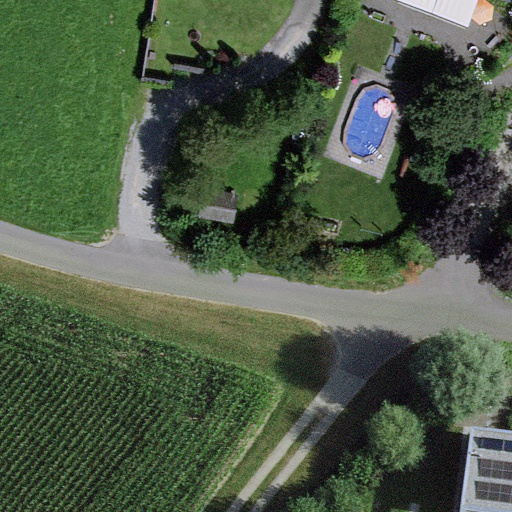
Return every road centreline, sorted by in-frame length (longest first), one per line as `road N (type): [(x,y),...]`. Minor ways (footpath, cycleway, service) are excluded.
road 1 (unclassified): [(511,326),(189,281),(0,235)]
road 2 (track): [(244,511),(359,366),(380,309)]
